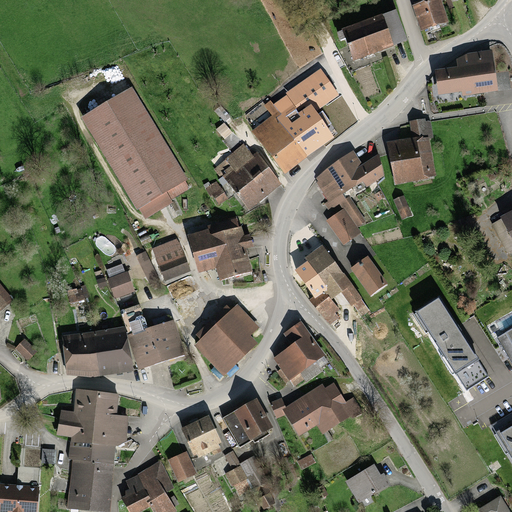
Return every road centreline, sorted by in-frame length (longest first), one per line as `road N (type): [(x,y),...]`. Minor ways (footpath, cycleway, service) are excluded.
road 1 (tertiary): [(293,298),(279,266),(291,201),(425,70)]
road 2 (tertiary): [(443,511),(345,356),(293,298)]
road 3 (residential): [(293,298),(242,381),(205,402),(177,406)]
road 4 (residential): [(177,406),(88,380),(35,385)]
road 5 (residential): [(115,511),(126,471),(177,406)]
